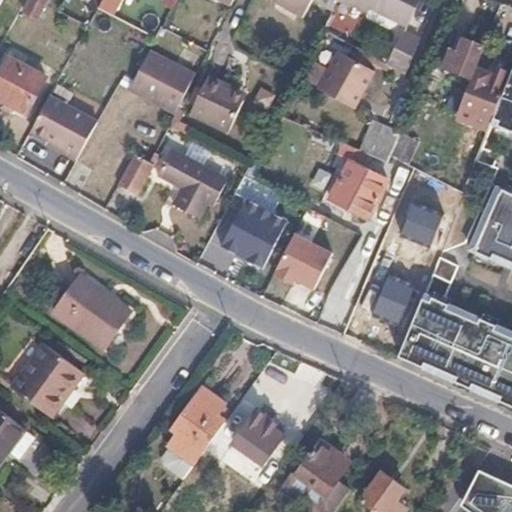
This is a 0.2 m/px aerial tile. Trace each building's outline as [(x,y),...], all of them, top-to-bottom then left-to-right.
[(44,22),(53,0),(30,0),(25,13),(44,22)] [(120,0),(101,0),(99,5),(114,13),(120,0)] [(304,18),(307,13),(293,6),(295,0),(277,0),(276,3),(304,18)] [(313,0),(318,0),(334,8),(338,0),(295,0),(293,6),(307,13),(313,0)] [(399,31),(385,63),(406,75),(420,39),(399,31)] [(435,65),(473,80),(478,67),(485,48),(455,36),(449,51),(442,48),(435,65)] [(193,75),(149,49),(128,89),(173,115),(193,75)] [(354,108),(374,70),(338,51),(318,89),(354,108)] [(0,100),(24,114),(44,77),(9,57),(0,73),(0,100)] [(492,124),(503,97),(511,74),(493,66),(490,72),(485,69),(468,113),(492,124)] [(485,69),(478,67),(473,80),(461,110),(468,113),(485,69)] [(511,72),(511,74),(503,97),(511,100),(511,72)] [(244,96),(208,75),(189,110),(225,130),(244,96)] [(256,104),(272,110),(279,94),(263,88),(256,104)] [(98,118),(52,92),(32,128),(62,143),(59,149),(78,159),(98,118)] [(511,332),(423,294),(398,356),(511,406),(511,100),(503,97),(492,124),(511,132),(511,194),(497,189),(470,249),(511,269),(511,332)] [(10,112),(0,122),(0,124),(15,139),(26,127),(10,112)] [(305,126),(277,114),(261,145),(288,160),(305,126)] [(388,160),(390,155),(399,133),(372,121),(359,148),(388,160)] [(417,141),(399,133),(390,155),(407,163),(417,141)] [(227,179),(172,149),(170,153),(171,154),(159,177),(182,189),(173,205),(198,218),(207,203),(211,206),(227,179)] [(148,162),(134,155),(118,185),(135,194),(157,155),(153,153),(148,162)] [(157,176),(159,177),(171,154),(170,153),(157,176)] [(387,180),(350,161),(330,198),(368,218),(387,180)] [(415,208),(427,174),(415,170),(403,204),(415,208)] [(289,220),(247,198),(221,248),(263,270),(289,220)] [(434,236),(438,229),(428,223),(424,232),(402,221),(393,241),(399,244),(398,246),(432,262),(443,240),(434,236)] [(334,250),(297,233),(277,276),(314,293),(334,250)] [(457,264),(438,257),(431,275),(450,283),(457,264)] [(415,289),(387,277),(373,311),(400,323),(415,289)] [(79,278),(54,312),(101,346),(126,311),(79,278)] [(83,372),(43,343),(12,387),(52,416),(83,372)] [(164,466),(183,479),(193,466),(224,422),(217,416),(224,405),(202,389),(172,429),(177,433),(160,456),(164,466)] [(35,434),(0,410),(0,461),(9,449),(20,456),(35,434)] [(271,426),(274,421),(257,410),(232,442),(262,464),(283,435),(271,426)] [(282,486),(317,511),(334,511),(352,488),(338,478),(347,464),(333,454),(336,449),(322,439),(295,474),(292,472),(282,486)] [(382,473),(361,501),(375,511),(404,511),(393,503),(404,489),(382,473)] [(511,511),(511,487),(497,481),(487,494),(489,495),(477,511),(511,511)]
